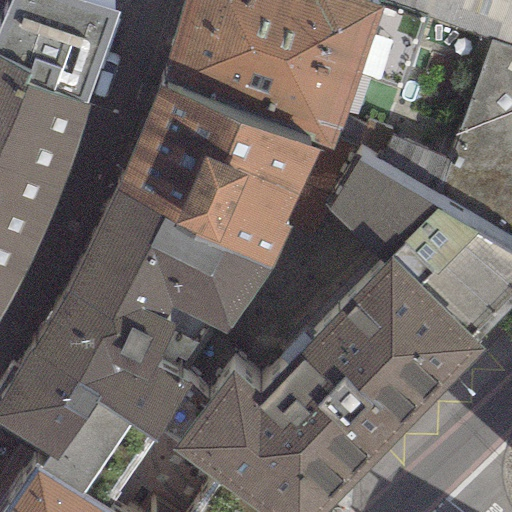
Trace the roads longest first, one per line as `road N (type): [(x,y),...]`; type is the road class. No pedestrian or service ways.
road 1 (residential): [(0,339),(48,260),(146,0)]
road 2 (tertiary): [(391,511),(511,396)]
